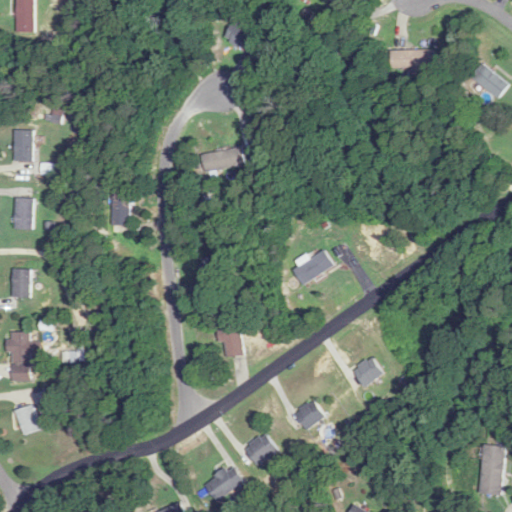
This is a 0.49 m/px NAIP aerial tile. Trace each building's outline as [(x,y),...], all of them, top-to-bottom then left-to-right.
[(37,0),(18,0),(19,34),(37,34),(37,0)] [(227,37),(248,51),(260,35),(239,20),(227,37)] [(394,69),(435,70),(435,51),(395,51),(394,69)] [(511,86),(486,64),(474,78),(501,100),(511,86)] [(37,162),(37,131),(18,131),(18,162),(37,162)] [(208,173),(249,166),(246,148),(205,155),(208,173)] [(133,226),(133,194),(114,194),(114,226),(133,226)] [(18,230),(36,230),(36,199),(18,199),(18,230)] [(337,264),(326,250),(296,273),(307,287),(337,264)] [(204,283),(226,281),(223,260),(202,262),(204,283)] [(15,298),(34,298),(34,270),(15,270),(15,298)] [(225,322),(228,358),(246,357),(244,321),(225,322)] [(32,382),(32,333),(14,333),(14,382),(32,382)] [(358,368),(365,387),(387,378),(380,359),(358,368)] [(310,432),(329,417),(316,401),(297,415),(310,432)] [(43,431),(37,406),(19,411),(26,436),(43,431)] [(260,467),(279,453),(266,436),(247,450),(260,467)] [(509,447),(488,446),(485,494),(505,496),(509,447)] [(208,486),(219,503),(248,483),(237,466),(208,486)]
